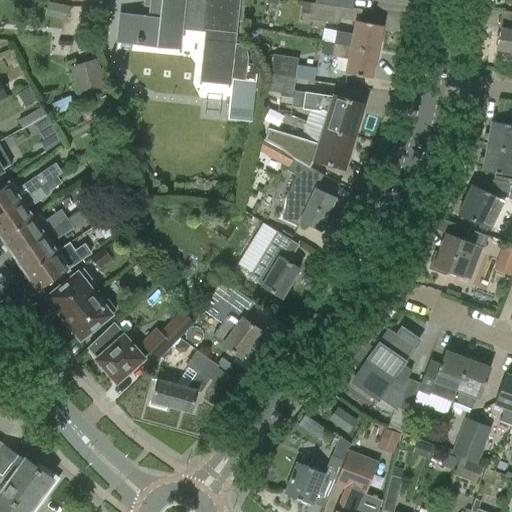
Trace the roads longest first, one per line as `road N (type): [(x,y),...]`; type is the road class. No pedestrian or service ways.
road 1 (tertiary): [(359,274),(237,448)]
road 2 (tertiary): [(359,274),(413,160),(432,80)]
road 3 (residential): [(511,340),(359,274)]
road 4 (residential): [(46,396),(52,353),(0,286)]
